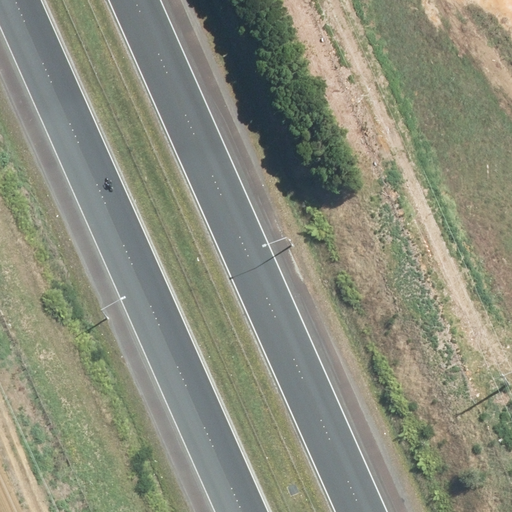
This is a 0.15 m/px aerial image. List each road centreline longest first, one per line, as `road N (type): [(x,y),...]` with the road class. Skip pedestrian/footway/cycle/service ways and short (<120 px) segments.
road 1 (motorway): [(152,0),(378,511)]
road 2 (motorway): [(233,511),(8,0)]
